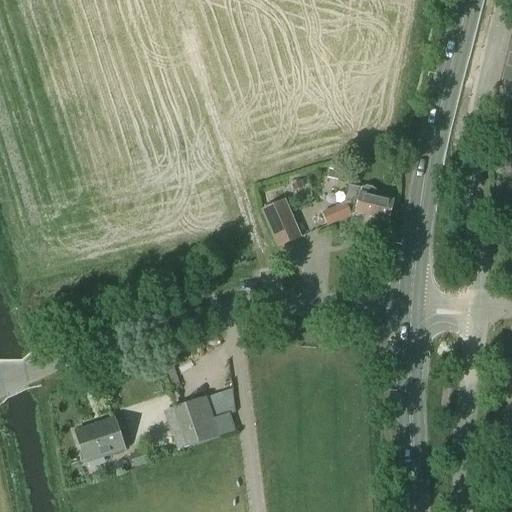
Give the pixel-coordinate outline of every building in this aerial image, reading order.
[(511,47),(503,83),(507,84),(504,97),(511,98),(511,47)] [(330,172),(329,179),(340,181),(341,175),(330,172)] [(291,186),(293,192),(301,189),(300,183),(291,186)] [(387,222),(391,202),(374,198),(375,193),(374,193),(371,190),(365,188),(362,190),(360,189),(360,191),(348,188),(344,207),(323,216),(328,227),(355,215),(387,222)] [(290,242),(298,240),(286,202),(263,209),(275,247),(290,242)] [(205,400),(174,410),(187,448),(218,437),(205,400)] [(86,464),(124,451),(114,421),(76,434),(86,464)] [(144,451),(129,456),(134,470),(149,466),(144,451)]
